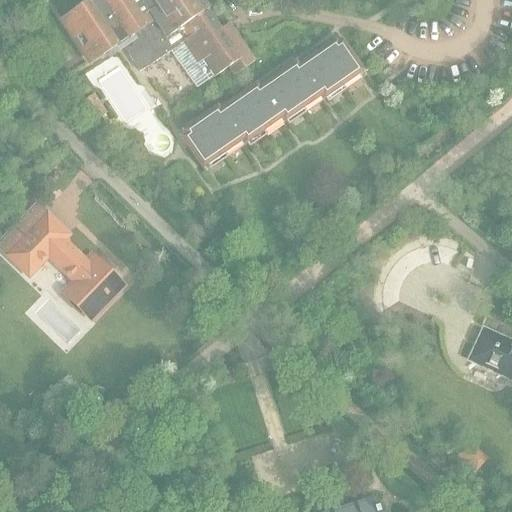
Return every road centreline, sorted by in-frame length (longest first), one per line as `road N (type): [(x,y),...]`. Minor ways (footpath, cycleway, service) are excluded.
road 1 (unclassified): [(244,325),(0,77)]
road 2 (residential): [(15,511),(244,325)]
road 3 (unclassified): [(455,511),(244,325)]
road 4 (residential): [(244,325),(413,191)]
road 5 (residential): [(511,275),(413,191)]
road 6 (residential): [(413,191),(511,110)]
